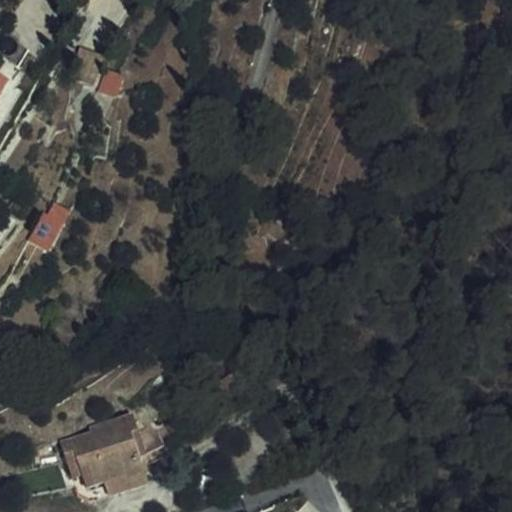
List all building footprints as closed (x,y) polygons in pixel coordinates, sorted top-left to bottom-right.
[(0,39),(0,55),(9,62),(22,43),(5,32),(0,39)] [(91,52),(69,45),(60,69),(82,76),(91,52)] [(35,212),(29,209),(16,232),(22,235),(28,225),(29,224),(33,218),(35,212)] [(29,224),(28,225),(39,230),(46,218),(35,212),(33,218),(29,224)] [(22,235),(33,241),(39,230),(28,225),(22,235)] [(220,385),(229,399),(240,392),(230,378),(220,385)] [(218,382),(168,414),(175,427),(190,419),(194,424),(229,399),(220,385),(218,382)] [(81,487),(101,481),(122,474),(123,479),(140,473),(134,454),(140,452),(129,413),(85,428),(86,431),(58,439),(68,473),(76,470),(81,487)] [(123,479),(122,474),(101,481),(105,493),(143,482),(140,473),(123,479)]
